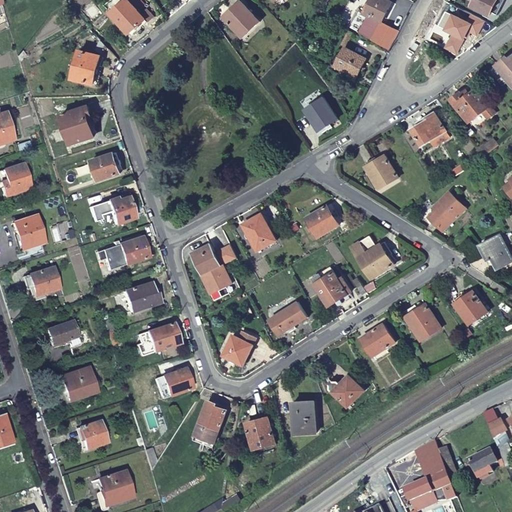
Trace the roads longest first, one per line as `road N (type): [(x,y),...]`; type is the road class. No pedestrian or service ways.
road 1 (residential): [(445,255),(238,387),(211,373),(167,242)]
road 2 (residential): [(167,242),(119,80),(134,56),(203,0)]
road 3 (secondary): [(304,511),(387,453),(511,388)]
road 4 (residential): [(315,161),(167,242)]
road 5 (residential): [(445,255),(333,183),(315,161)]
road 6 (residential): [(511,27),(390,115)]
road 7 (residential): [(21,385),(65,511)]
road 8 (residential): [(429,0),(386,86),(390,115)]
